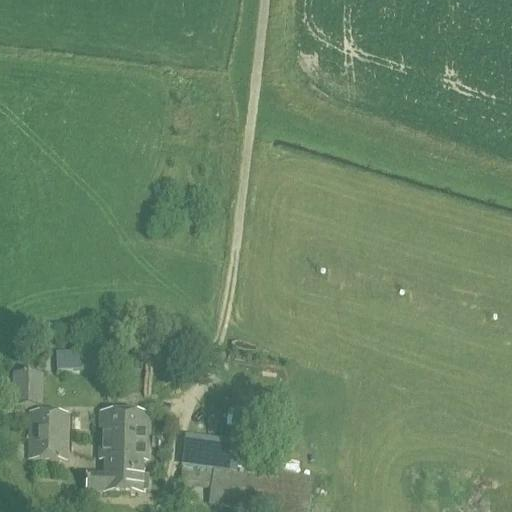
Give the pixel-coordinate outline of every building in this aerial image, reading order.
[(56,355),(57,374),(109,372),(108,353),(56,355)] [(12,407),(43,408),(44,377),(13,376),(12,407)] [(27,463),(68,463),(69,415),(28,414),(27,463)] [(103,497),(142,497),(142,493),(148,493),(148,478),(143,478),(143,464),(148,464),(148,416),(100,416),(100,463),(103,463),(103,478),(86,477),(86,496),(103,496),(103,497)] [(183,466),(213,471),(233,473),(236,450),(186,443),(183,466)] [(208,507),(238,511),(309,511),(315,479),(266,471),(265,480),(213,472),(213,473),(183,468),(179,488),(210,493),(208,507)]
